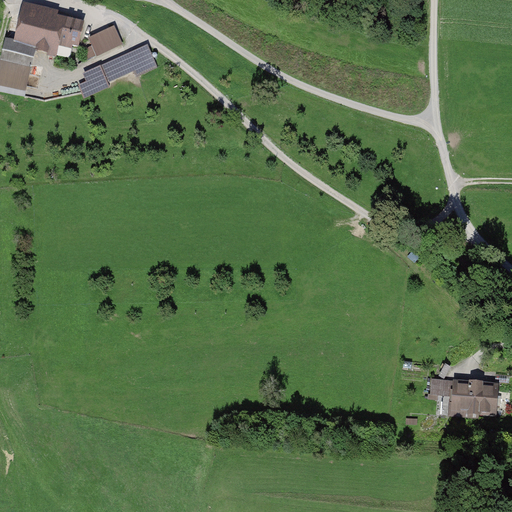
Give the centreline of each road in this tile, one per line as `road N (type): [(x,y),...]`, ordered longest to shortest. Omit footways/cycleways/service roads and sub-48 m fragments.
road 1 (track): [(73,0),(96,5),(182,56),(281,150),(387,225),(507,268)]
road 2 (track): [(168,0),(306,87),(386,114),(436,119)]
